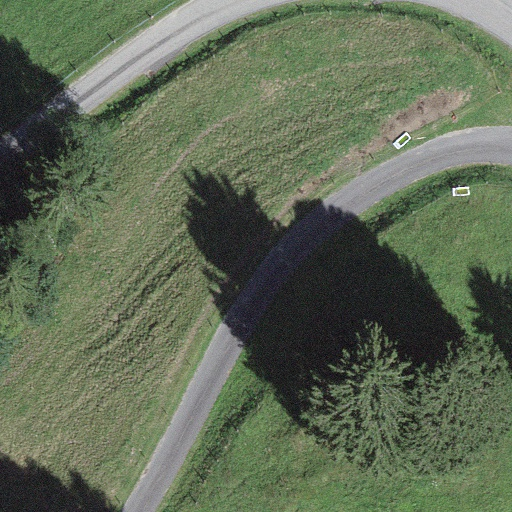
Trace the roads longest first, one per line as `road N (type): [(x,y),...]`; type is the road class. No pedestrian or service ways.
road 1 (track): [(511,147),(419,164),(353,201),(304,242),(259,302),(139,511)]
road 2 (unclassified): [(0,162),(166,35),(235,0)]
